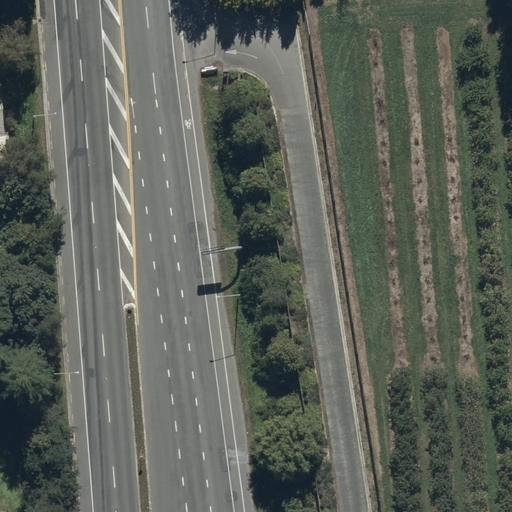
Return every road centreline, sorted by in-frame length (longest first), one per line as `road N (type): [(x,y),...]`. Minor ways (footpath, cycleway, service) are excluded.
road 1 (secondary): [(126,282),(108,0)]
road 2 (secondary): [(126,282),(200,456),(207,511)]
road 3 (secondary): [(117,511),(113,458),(126,282)]
